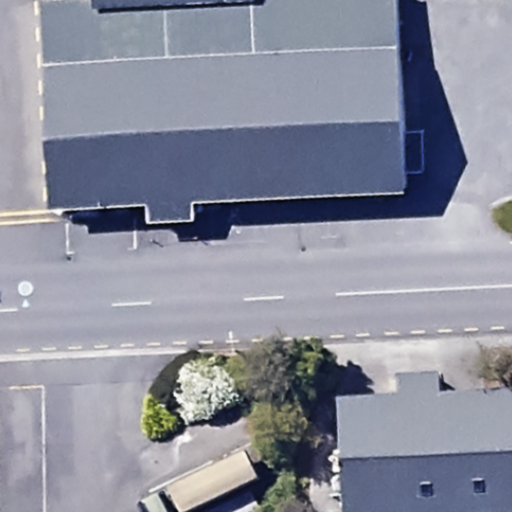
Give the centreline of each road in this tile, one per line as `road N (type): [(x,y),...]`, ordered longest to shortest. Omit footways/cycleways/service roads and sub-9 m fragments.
road 1 (unclassified): [(511,285),(14,307)]
road 2 (unclassified): [(14,307),(4,0)]
road 3 (unknown): [(27,511),(14,307)]
